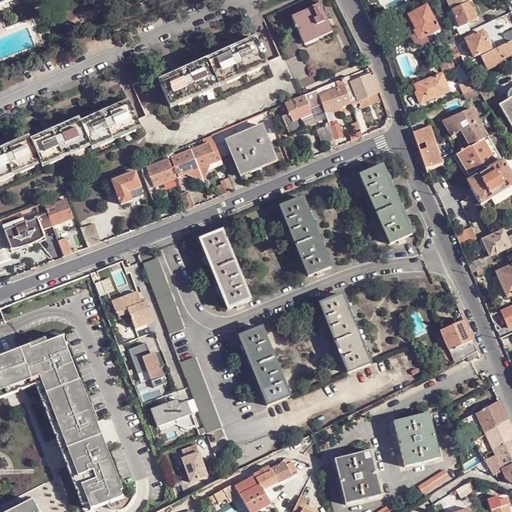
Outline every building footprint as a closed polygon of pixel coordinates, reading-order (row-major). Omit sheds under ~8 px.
[(402,0),(404,0),(405,1),(408,0),(377,0),(380,8),(402,0)] [(445,0),(451,11),(471,2),(469,0),(445,0)] [(471,2),(451,11),(459,28),(465,25),(476,20),(474,17),(477,16),(471,2)] [(292,17),(303,41),(331,28),(320,3),(312,7),(312,8),(292,17)] [(426,5),(408,15),(415,30),(417,33),(420,40),(429,35),(439,30),(426,5)] [(451,11),(447,13),(454,30),(456,29),(459,28),(451,11)] [(468,32),(465,25),(459,28),(456,29),(460,35),(468,32)] [(331,28),(303,41),(305,45),(333,32),(331,28)] [(473,57),(490,49),(482,31),(465,39),(473,57)] [(429,35),(420,40),(417,33),(415,34),(410,37),(414,43),(421,45),(432,40),(429,35)] [(217,84),(264,63),(253,38),(233,47),(219,54),(206,59),(217,84)] [(511,54),(511,41),(480,56),(487,70),(505,61),(504,58),(511,54)] [(219,54),(233,47),(231,43),(218,49),(219,54)] [(456,60),(462,58),(457,48),(451,50),(456,60)] [(464,63),(462,58),(456,60),(454,61),(457,67),(464,63)] [(170,105),(217,84),(206,59),(185,68),(172,75),(159,80),(170,105)] [(455,67),(453,60),(440,66),(443,72),(455,67)] [(265,66),(264,63),(217,84),(218,87),(224,85),(224,86),(238,80),(238,78),(244,75),(245,76),(259,70),(258,69),(265,66)] [(170,71),(172,75),(185,68),(184,65),(170,71)] [(370,67),(369,68),(365,69),(368,75),(363,77),(360,78),(350,83),(348,77),(341,79),(349,100),(356,97),(357,101),(376,94),(375,91),(373,87),(377,85),(370,67)] [(450,92),(442,74),(415,85),(418,92),(416,93),(421,104),(450,92)] [(462,92),(474,86),(471,78),(459,84),(462,92)] [(325,113),(350,104),(349,100),(341,79),(336,82),(338,89),(319,95),(319,96),(325,113)] [(218,87),(217,84),(170,105),(171,108),(179,105),(179,106),(192,100),(192,99),(199,96),(199,97),(213,91),(212,89),(218,87)] [(511,88),(511,89),(510,90),(509,91),(508,93),(507,95),(507,97),(508,98),(508,100),(499,105),(511,128),(511,88)] [(308,100),(319,96),(319,95),(317,90),(284,104),(288,113),(282,116),(291,136),(306,129),(301,119),(312,114),(305,99),(307,98),(308,100)] [(95,115),(81,121),(90,143),(92,146),(140,124),(128,100),(108,109),(95,115)] [(93,111),(95,115),(108,109),(106,105),(93,111)] [(473,108),(443,120),(451,137),(460,132),(469,146),(464,150),(456,154),(454,156),(468,181),(503,160),(473,108)] [(277,134),(268,111),(211,135),(214,141),(220,158),(231,154),(238,173),(248,169),(250,173),(259,169),(257,165),(275,158),(266,139),(277,134)] [(327,119),(325,113),(319,116),(321,122),(327,119)] [(317,124),(312,114),(301,119),(306,129),(317,124)] [(90,143),(81,121),(79,118),(59,127),(45,133),(31,139),(40,160),(42,163),(42,164),(90,143)] [(45,133),(59,127),(57,123),(44,129),(45,133)] [(141,128),(140,124),(92,146),(93,149),(141,128)] [(329,150),(336,148),(334,142),(335,141),(329,125),(323,127),(317,130),(322,145),(327,144),(329,150)] [(430,126),(413,133),(426,173),(441,165),(430,126)] [(350,142),(362,136),(360,131),(348,136),(350,142)] [(0,178),(40,160),(31,139),(30,136),(9,145),(0,148),(0,178)] [(220,158),(214,141),(171,158),(178,177),(186,174),(203,181),(210,164),(221,160),(220,158)] [(92,146),(90,143),(42,164),(44,167),(92,146)] [(276,162),(275,158),(257,165),(259,169),(266,166),(276,162)] [(0,181),(42,163),(40,160),(0,178),(0,181)] [(147,168),(145,163),(140,166),(149,189),(160,185),(174,179),(167,160),(165,161),(147,168)] [(511,186),(511,176),(503,160),(468,181),(467,181),(481,205),(511,186)] [(360,175),(390,243),(399,239),(404,237),(413,233),(383,165),(360,175)] [(135,173),(133,169),(126,171),(127,176),(112,182),(121,205),(131,201),(131,200),(142,196),(140,188),(141,188),(135,173)] [(162,190),(176,184),(174,179),(160,185),(162,190)] [(280,207),(308,275),(317,272),(322,270),(331,266),(322,244),(313,222),(303,198),(280,207)] [(50,207),(48,202),(44,204),(49,216),(53,227),(74,219),(67,200),(50,207)] [(20,213),(0,221),(11,247),(45,234),(43,231),(53,227),(49,216),(44,204),(37,207),(39,214),(24,220),(21,213),(20,213)] [(81,228),(88,247),(101,242),(94,223),(81,228)] [(200,240),(228,308),(237,305),(242,303),(251,299),(222,230),(200,240)] [(503,231),(483,240),(481,241),(485,251),(487,249),(490,256),(497,253),(505,249),(510,247),(510,246),(511,244),(511,235),(507,238),(503,231)] [(45,234),(11,247),(11,250),(16,249),(22,249),(28,246),(33,245),(39,241),(43,239),(45,237),(45,234)] [(67,239),(59,242),(64,257),(72,254),(67,239)] [(508,256),(505,249),(497,253),(499,259),(508,256)] [(143,263),(170,334),(184,328),(157,258),(143,263)] [(487,266),(483,258),(480,259),(476,261),(469,264),(472,273),(476,271),(481,269),(487,266)] [(507,297),(511,294),(511,265),(496,273),(507,297)] [(102,281),(95,284),(99,294),(100,296),(106,293),(102,281)] [(137,293),(111,302),(116,315),(117,314),(127,310),(129,315),(134,329),(154,322),(146,302),(142,304),(137,293)] [(348,372),(370,363),(342,294),(334,297),(329,299),(320,303),(348,372)] [(511,326),(511,305),(501,310),(509,328),(511,326)] [(129,315),(127,310),(117,314),(119,318),(129,315)] [(465,320),(441,330),(455,362),(466,356),(476,351),(478,350),(465,320)] [(290,395),(262,327),(254,330),(248,332),(240,336),(268,405),(290,395)] [(63,337),(58,339),(61,347),(67,345),(63,337)] [(46,338),(33,343),(35,348),(47,343),(46,338)] [(33,343),(23,346),(34,374),(35,379),(42,376),(53,406),(52,407),(62,435),(96,423),(67,345),(61,347),(58,339),(47,343),(35,348),(33,343)] [(145,344),(128,350),(137,375),(146,372),(152,389),(160,386),(166,384),(156,358),(149,355),(145,344)] [(0,375),(5,389),(35,379),(34,374),(23,346),(0,355),(0,375)] [(466,356),(469,362),(474,359),(474,358),(479,356),(476,351),(466,356)] [(180,362),(207,432),(221,428),(194,357),(180,362)] [(175,401),(151,410),(158,427),(177,420),(177,422),(191,428),(197,426),(188,401),(180,404),(180,403),(175,401)] [(507,420),(499,401),(489,405),(488,402),(483,404),(485,407),(461,419),(473,440),(486,434),(484,430),(507,420)] [(439,458),(428,414),(416,416),(417,418),(406,421),(406,419),(393,422),(404,466),(416,463),(415,462),(427,458),(427,461),(439,458)] [(511,430),(507,420),(484,430),(486,434),(473,440),(484,458),(495,454),(492,449),(511,439),(511,430)] [(106,450),(96,423),(62,435),(73,462),(106,450)] [(287,446),(288,450),(298,445),(298,444),(303,442),(302,439),(287,446)] [(502,469),(511,464),(511,439),(492,449),(495,454),(502,469)] [(197,445),(182,451),(185,458),(182,459),(191,483),(208,476),(197,445)] [(122,492),(106,450),(73,462),(86,498),(90,496),(95,509),(122,499),(119,493),(122,492)] [(334,460),(345,504),(356,501),(356,500),(368,496),(369,499),(381,495),(370,450),(358,454),(358,456),(346,459),(346,457),(334,460)] [(493,474),(502,470),(502,469),(495,454),(484,458),(493,474)] [(297,473),(290,459),(278,466),(277,465),(270,468),(271,470),(277,483),(297,473)] [(511,464),(502,469),(502,470),(505,477),(511,482),(511,464)] [(261,470),(263,475),(271,470),(270,468),(268,466),(261,470)] [(263,490),(277,483),(271,470),(263,475),(261,470),(254,474),(255,476),(258,482),(259,485),(262,490),(263,490)] [(418,486),(422,493),(448,476),(444,470),(418,486)] [(255,476),(244,482),(246,488),(258,482),(255,476)] [(453,489),(456,498),(472,493),(469,480),(453,489)] [(241,497),(240,495),(259,485),(258,482),(246,488),(244,482),(235,487),(234,485),(209,497),(212,504),(217,501),(219,504),(227,499),(230,504),(241,497)] [(249,511),(256,511),(272,504),(263,490),(262,490),(259,485),(240,495),(249,511)] [(308,498),(300,495),(291,511),(313,511),(304,507),(305,504),(308,498)] [(95,509),(90,496),(86,498),(91,511),(95,509)] [(489,502),(492,511),(510,511),(506,497),(489,502)] [(39,511),(33,500),(8,511),(39,511)]
